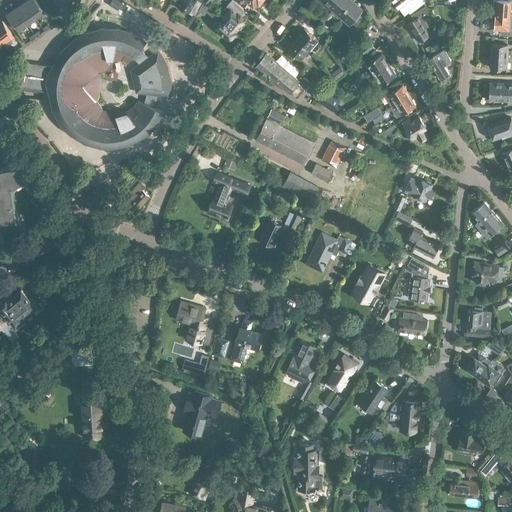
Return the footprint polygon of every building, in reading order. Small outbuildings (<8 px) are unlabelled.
[(36,0),(27,0),(24,2),(36,18),(45,12),(36,0)] [(72,3),(71,0),(51,0),(52,7),(58,6),(60,13),(68,11),(67,4),(72,3)] [(111,0),(109,4),(118,10),(123,3),(118,0),(111,0)] [(198,0),(179,0),(177,5),(188,11),(188,12),(193,15),(193,13),(195,15),(203,2),(198,0)] [(210,5),(204,0),(199,10),(204,14),(207,11),(211,6),(210,5)] [(258,6),(262,0),(243,0),(254,9),(257,5),(258,6)] [(320,0),(349,26),(364,9),(353,0),(320,0)] [(390,0),(398,10),(399,9),(401,12),(406,7),(405,5),(409,2),(411,4),(415,0),(390,0)] [(495,14),(511,15),(511,0),(510,0),(493,0),(493,5),(496,5),(495,14)] [(24,2),(16,8),(27,24),(36,18),(24,2)] [(430,10),(429,3),(419,9),(423,15),(430,10)] [(223,17),(211,6),(207,11),(217,20),(213,25),(230,40),(237,32),(236,31),(227,24),(229,22),(223,17)] [(16,8),(7,14),(18,30),(27,24),(16,8)] [(236,31),(246,19),(238,12),(237,13),(231,8),(223,17),(229,22),(227,24),(236,31)] [(491,27),(494,28),(503,29),(502,34),(511,34),(511,14),(511,15),(495,14),(495,21),(492,21),(491,27)] [(426,27),(419,16),(407,24),(413,34),(414,33),(418,41),(429,34),(425,27),(426,27)] [(1,20),(0,20),(0,37),(4,43),(13,37),(1,20)] [(168,68),(169,67),(166,61),(163,55),(159,48),(148,56),(141,48),(147,40),(144,38),(143,38),(142,37),(140,35),(136,33),(133,32),(133,31),(131,30),(128,29),(121,27),(117,27),(116,27),(115,27),(105,27),(104,26),(100,27),(99,27),(96,28),(92,29),(88,30),(87,30),(84,32),(80,33),(76,36),(73,38),(72,39),(69,42),(68,43),(66,44),(64,47),(63,47),(61,49),(60,50),(60,52),(58,55),(52,65),(25,61),(21,87),(48,91),(50,96),(52,106),(52,107),(53,111),(54,112),(56,114),(57,117),(58,119),(60,122),(60,123),(62,125),(64,127),(69,132),(71,135),(72,135),(76,137),(79,139),(82,141),(83,142),(86,143),(87,143),(90,144),(93,145),(95,145),(99,146),(99,147),(104,147),(115,147),(116,146),(119,146),(125,145),(128,144),(129,144),(132,143),(133,142),(135,141),(138,139),(141,138),(143,136),(144,136),(148,133),(150,132),(154,127),(156,125),(156,124),(158,121),(161,117),(162,114),(163,114),(165,111),(155,106),(158,96),(171,98),(171,90),(171,83),(171,80),(171,76),(170,76),(169,72),(168,68)] [(326,36),(329,32),(322,26),(319,29),(326,36)] [(304,27),(295,37),(310,50),(319,40),(304,27)] [(446,44),(446,35),(436,34),(435,42),(446,44)] [(310,50),(295,37),(286,48),(301,61),(310,50)] [(324,37),(320,42),(325,47),(329,42),(324,37)] [(375,47),(370,40),(360,47),(365,55),(375,47)] [(491,43),(490,55),(511,56),(511,50),(508,50),(509,44),(491,43)] [(444,49),(428,58),(441,79),(450,74),(445,65),(451,61),(444,49)] [(290,92),(297,98),(305,89),(298,83),(300,81),(267,53),(255,67),(272,81),(273,83),(289,93),(290,92)] [(358,83),(389,64),(382,53),(366,63),(371,72),(368,74),(366,70),(360,74),(361,75),(355,79),(358,83)] [(511,56),(490,55),(489,67),(507,68),(508,62),(511,62),(511,56)] [(299,66),(304,71),(308,66),(303,61),(299,66)] [(396,75),(389,64),(358,83),(361,88),(364,86),(365,87),(376,80),(380,85),(396,75)] [(308,66),(304,71),(303,72),(308,77),(313,71),(308,66)] [(332,73),(337,80),(345,74),(340,67),(332,73)] [(489,81),(489,100),(506,101),(507,82),(489,81)] [(311,82),(305,90),(316,98),(322,90),(311,82)] [(410,95),(403,84),(384,95),(388,102),(390,101),(393,105),(410,95)] [(328,108),(336,96),(326,90),(318,101),(328,108)] [(280,97),(275,94),(272,100),(277,103),(280,97)] [(410,95),(393,105),(392,105),(395,109),(397,108),(401,115),(416,106),(410,95)] [(336,96),(328,108),(333,111),(341,100),(336,96)] [(294,113),(298,106),(287,101),(284,108),(294,113)] [(372,118),(381,112),(378,107),(364,115),(367,121),(372,118)] [(280,123),(281,123),(285,115),(272,108),(267,116),(269,117),(280,123)] [(381,112),(372,118),(375,123),(384,117),(381,112)] [(402,123),(412,140),(417,137),(420,141),(429,136),(426,132),(428,130),(426,127),(425,124),(424,124),(419,116),(411,121),(408,117),(402,121),(403,122),(402,123)] [(486,128),(490,138),(492,138),(493,140),(502,137),(503,138),(511,135),(511,133),(511,119),(511,116),(487,124),(488,126),(486,128)] [(280,123),(269,117),(269,119),(267,118),(256,139),(305,164),(316,143),(279,125),(280,123)] [(326,123),(320,120),(317,125),(323,128),(326,123)] [(345,150),(330,142),(323,156),(338,164),(345,150)] [(505,162),(511,159),(511,148),(501,153),(502,155),(502,156),(503,159),(504,159),(505,162)] [(124,169),(132,163),(128,155),(119,161),(124,169)] [(227,158),(224,163),(230,166),(232,160),(227,158)] [(316,162),(311,172),(328,181),(333,171),(316,162)] [(0,222),(0,223),(16,221),(16,220),(12,220),(12,208),(17,205),(17,204),(16,205),(13,190),(13,185),(23,178),(26,181),(19,167),(12,167),(12,165),(4,166),(0,167),(0,222)] [(315,203),(323,188),(291,170),(287,177),(283,175),(279,182),(283,184),(315,203)] [(217,171),(213,181),(220,184),(215,197),(214,196),(208,212),(227,219),(233,204),(227,202),(232,189),(246,195),(250,185),(217,171)] [(404,191),(425,201),(427,197),(432,199),(436,190),(432,188),(433,184),(431,183),(430,182),(428,180),(426,181),(418,177),(417,179),(411,176),(404,191)] [(125,188),(131,182),(127,178),(118,187),(113,192),(112,191),(108,196),(108,195),(104,199),(106,201),(110,197),(111,198),(113,196),(115,194),(117,196),(121,191),(122,192),(125,188)] [(138,183),(130,193),(143,204),(149,197),(140,189),(142,187),(138,183)] [(143,204),(130,193),(122,202),(126,205),(129,203),(138,210),(143,204)] [(393,207),(400,210),(406,197),(399,194),(393,207)] [(110,197),(106,202),(111,205),(117,199),(113,196),(111,198),(110,197)] [(488,235),(491,234),(503,224),(484,202),(469,216),(473,222),(477,219),(484,227),(483,229),(488,235)] [(306,214),(311,217),(315,209),(309,206),(306,214)] [(322,212),(316,209),(312,216),(317,219),(322,212)] [(413,217),(398,210),(394,218),(409,225),(413,217)] [(283,226),(283,225),(269,218),(259,239),(263,241),(262,242),(269,245),(270,244),(273,246),(282,228),(285,230),(292,234),(301,215),(294,212),(286,227),(283,226)] [(413,247),(433,258),(440,245),(421,235),(423,231),(414,227),(409,237),(416,241),(413,247)] [(322,231),(306,263),(323,272),(332,253),(336,255),(339,249),(346,253),(352,240),(344,236),(344,238),(339,235),(337,238),(322,231)] [(499,255),(511,248),(505,240),(494,247),(499,255)] [(398,255),(394,262),(401,266),(404,260),(405,260),(408,254),(403,251),(400,256),(398,255)] [(411,275),(408,298),(428,301),(431,277),(420,276),(420,273),(424,266),(412,259),(407,267),(414,271),(413,275),(411,275)] [(497,280),(501,281),(504,267),(474,262),(472,277),(474,277),(473,279),(477,279),(478,282),(484,283),(485,281),(488,282),(489,279),(497,280)] [(362,287),(358,284),(352,295),(367,303),(383,274),(369,265),(362,278),(366,280),(362,287)] [(8,300),(5,298),(0,302),(0,309),(15,327),(24,320),(21,317),(34,306),(21,290),(13,297),(12,297),(8,300)] [(498,310),(511,303),(507,295),(494,301),(498,310)] [(395,306),(398,300),(392,297),(389,304),(395,306)] [(204,308),(181,302),(176,318),(191,322),(187,335),(196,337),(204,308)] [(379,316),(388,320),(394,309),(386,305),(379,316)] [(467,311),(466,313),(466,315),(466,317),(468,318),(467,323),(469,323),(469,327),(467,327),(466,334),(489,336),(490,329),(483,328),(484,318),(482,318),(483,311),(468,309),(468,310),(467,311)] [(398,331),(426,335),(428,318),(422,318),(423,313),(404,311),(403,316),(400,315),(398,331)] [(241,328),(240,328),(231,360),(241,363),(246,345),(258,348),(262,334),(249,330),(251,322),(244,320),(241,328)] [(229,340),(216,337),(211,353),(225,357),(229,340)] [(293,355),(285,372),(288,374),(288,375),(302,382),(302,381),(305,382),(313,364),(310,363),(313,357),(317,347),(300,339),(296,348),(297,349),(294,355),(293,355)] [(499,354),(505,349),(497,340),(489,341),(487,345),(499,354)] [(483,361),(486,357),(478,351),(475,356),(466,368),(479,377),(487,365),(483,361)] [(326,380),(341,390),(359,362),(344,352),(332,370),(333,370),(326,380)] [(200,362),(187,359),(185,367),(198,370),(200,362)] [(208,368),(219,371),(221,362),(211,359),(208,368)] [(488,363),(487,365),(479,377),(483,380),(483,382),(489,386),(491,383),(494,385),(502,373),(500,371),(503,367),(492,359),(489,363),(488,363)] [(96,373),(96,380),(110,379),(109,372),(109,371),(109,369),(97,370),(97,372),(96,373)] [(511,401),(511,376),(510,375),(504,385),(508,388),(503,396),(511,401)] [(383,395),(388,387),(375,378),(366,392),(362,389),(355,401),(372,412),(377,405),(381,408),(387,398),(383,395)] [(297,397),(303,400),(313,382),(307,379),(297,397)] [(202,436),(208,413),(218,416),(222,400),(213,397),(214,395),(194,389),(192,396),(187,395),(183,411),(187,412),(182,430),(202,436)] [(85,438),(104,436),(104,429),(108,428),(107,420),(103,421),(103,414),(105,414),(104,397),(97,397),(97,392),(92,393),(93,397),(82,398),(85,438)] [(345,399),(337,394),(329,406),(337,411),(345,399)] [(415,429),(418,401),(400,399),(400,401),(397,401),(393,405),(393,410),(399,410),(398,428),(415,429)] [(326,427),(331,419),(319,411),(314,420),(326,427)] [(292,422),(305,429),(309,423),(296,416),(292,422)] [(375,446),(383,435),(373,428),(365,440),(364,444),(375,446)] [(492,437),(500,443),(504,437),(496,431),(492,437)] [(238,434),(228,432),(225,443),(234,445),(238,434)] [(459,436),(457,449),(472,451),(473,448),(482,450),(484,440),(475,438),(475,435),(460,432),(459,436)] [(357,433),(355,444),(363,445),(364,434),(357,433)] [(295,455),(294,455),(294,472),(294,477),(297,477),(298,489),(315,489),(315,477),(320,477),(320,463),(318,463),(318,448),(314,448),(314,443),(297,443),(297,448),(295,448),(295,455)] [(354,444),(353,448),(353,451),(368,452),(368,446),(354,444)] [(502,458),(497,454),(489,463),(496,468),(500,463),(502,466),(500,467),(511,481),(511,457),(511,458),(507,454),(502,458)] [(372,477),(385,479),(385,474),(404,476),(406,459),(375,455),(372,477)] [(477,465),(480,468),(488,460),(484,457),(477,465)] [(486,474),(492,467),(487,462),(481,469),(486,474)] [(477,468),(466,467),(466,474),(477,475),(477,468)] [(199,468),(196,476),(199,477),(194,489),(197,491),(194,496),(203,500),(206,493),(209,495),(217,477),(211,475),(211,474),(199,468)] [(241,489),(240,489),(236,511),(241,511),(267,511),(268,510),(252,507),(256,482),(242,480),(241,489)] [(231,493),(235,484),(227,481),(223,489),(231,493)] [(464,483),(451,482),(449,494),(476,496),(477,482),(464,481),(464,483)] [(352,498),(353,487),(341,485),(340,497),(352,498)] [(511,511),(511,496),(498,496),(498,504),(508,504),(508,511),(511,511)] [(369,497),(368,506),(364,506),(363,511),(393,511),(394,510),(400,511),(401,501),(393,499),(379,497),(379,498),(369,497)] [(183,511),(184,507),(163,502),(162,507),(160,508),(159,510),(158,511),(183,511)]
